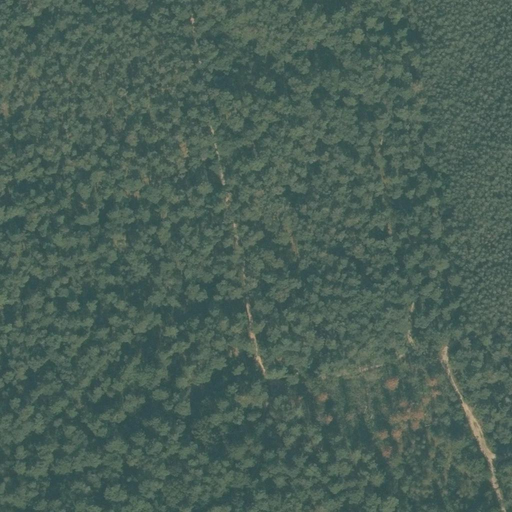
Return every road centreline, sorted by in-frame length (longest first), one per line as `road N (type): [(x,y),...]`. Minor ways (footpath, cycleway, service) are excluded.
road 1 (track): [(507,511),(441,357)]
road 2 (track): [(270,399),(287,384),(420,357)]
road 3 (unknown): [(53,511),(52,431),(44,413),(0,378)]
